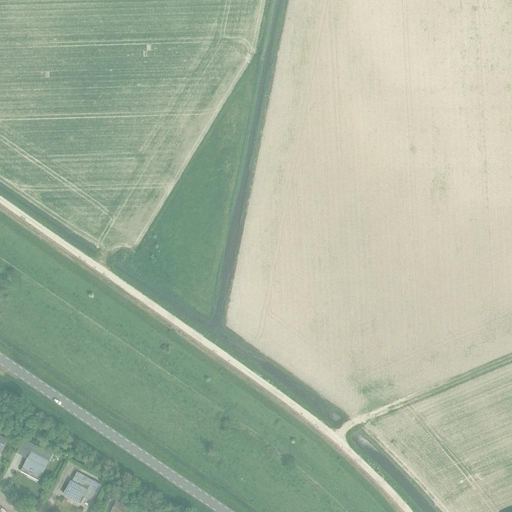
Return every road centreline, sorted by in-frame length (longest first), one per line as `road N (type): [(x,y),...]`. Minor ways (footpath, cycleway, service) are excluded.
road 1 (unclassified): [(408,511),(334,438),(0,198)]
road 2 (tertiary): [(224,511),(0,359)]
road 3 (track): [(511,355),(349,423),(334,438)]
